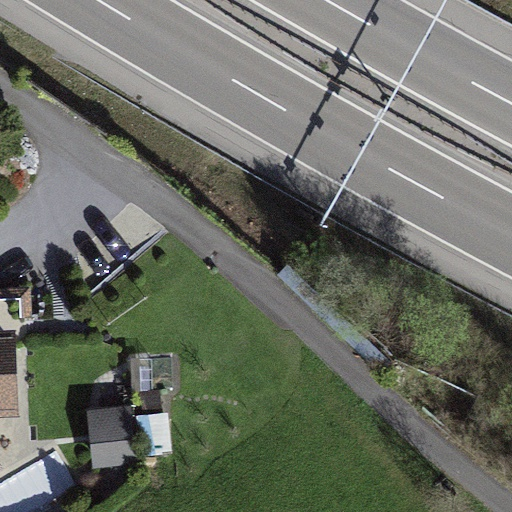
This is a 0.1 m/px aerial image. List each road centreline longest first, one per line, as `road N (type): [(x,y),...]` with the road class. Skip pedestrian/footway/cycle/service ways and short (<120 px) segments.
road 1 (track): [(148,193),(511,509)]
road 2 (motorway): [(93,0),(511,237)]
road 3 (motorway): [(511,101),(332,0)]
road 4 (residential): [(0,100),(148,193)]
